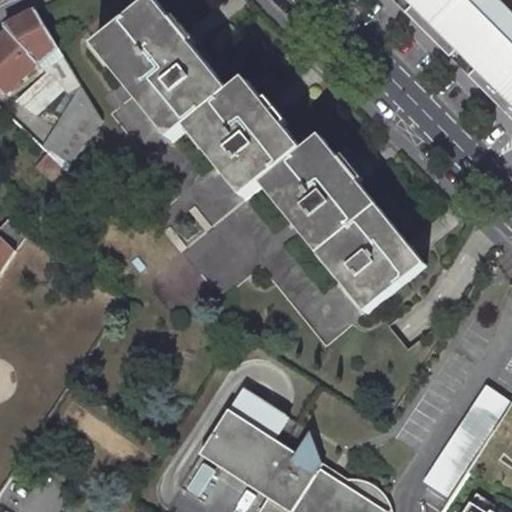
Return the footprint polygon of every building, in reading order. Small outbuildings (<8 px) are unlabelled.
[(107,36),(96,46),(172,140),(187,127),(231,92),(156,0),(151,0),(143,8),(138,1),(131,7),(136,13),(125,22),(120,16),(102,30),(107,36)] [(406,0),(411,5),(404,12),(448,56),(455,49),(474,68),(467,75),(511,120),(511,119),(511,14),(497,0),(406,0)] [(101,119),(38,11),(5,27),(9,31),(42,62),(79,97),(45,149),(49,153),(66,170),(101,119)] [(42,62),(9,31),(0,39),(0,84),(7,91),(42,62)] [(303,150),(246,79),(231,92),(187,127),(244,197),(262,183),(303,150)] [(378,206),(321,136),(303,150),(262,183),(319,254),(378,206)] [(66,170),(49,153),(37,166),(57,185),(66,170)] [(426,265),(378,206),(319,254),(367,313),(379,303),(384,311),(393,303),(387,296),(426,265)] [(26,235),(11,222),(0,232),(0,234),(16,250),(26,235)] [(0,234),(0,275),(16,250),(0,234)] [(424,483),(449,499),(511,401),(488,384),(424,483)] [(357,480),(348,479),(347,480),(341,481),(321,468),(322,465),(309,432),(296,454),(252,426),(228,410),(200,455),(268,498),(258,511),(392,511),(390,504),(380,490),(367,482),(357,480)]
